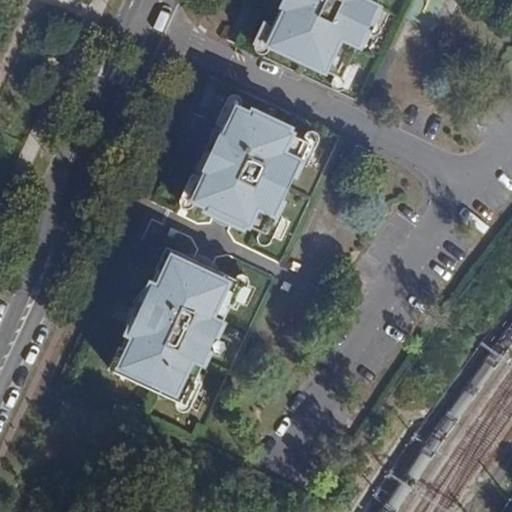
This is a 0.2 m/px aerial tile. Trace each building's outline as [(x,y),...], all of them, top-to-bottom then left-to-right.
[(281,0),(278,6),(280,7),(270,27),(264,41),(272,44),(334,74),(341,77),(348,62),(357,43),(359,44),(365,29),(364,29),(368,19),(370,20),(377,6),(375,5),(377,0),(281,0)] [(365,29),(359,44),(364,46),(370,32),(372,33),(373,33),(375,33),(377,32),(378,31),(379,30),(380,28),(379,26),(379,24),(378,23),(375,22),(381,8),(377,6),(370,20),(368,19),(364,29),(365,29)] [(270,27),(264,24),(256,42),(255,46),(256,49),(257,51),(259,52),(262,54),(265,53),(267,53),(268,51),(270,49),(272,44),(264,41),(270,27)] [(354,65),(348,62),(341,77),(334,74),(332,76),(331,79),(331,82),(331,85),(333,87),(335,88),(338,89),(341,89),(344,86),(346,84),(354,65)] [(216,122),(222,125),(232,105),(239,108),(241,105),(241,104),(241,102),(241,101),(241,100),(240,98),(239,96),(236,95),(234,94),(232,94),(230,95),(229,97),(227,98),(226,99),(216,122)] [(300,161),(309,141),(302,138),(287,131),(289,127),(253,110),(251,114),(239,108),(232,105),(222,125),(198,176),(189,196),(197,199),(209,205),(207,208),(243,225),(245,221),(259,228),(267,232),(276,211),(300,161)] [(309,141),(300,161),(307,164),(318,141),(319,138),(319,136),(318,134),(317,132),(315,130),(313,129),(310,129),(308,130),(306,131),(305,133),(304,134),(302,138),(309,141)] [(352,154),(370,163),(375,152),(357,143),(352,154)] [(189,196),(198,176),(192,173),(181,197),(180,198),(180,201),(180,202),(181,204),(182,205),(184,206),(186,207),(188,208),(190,207),(192,207),(194,205),(195,204),(195,203),(196,202),(197,199),(189,196)] [(283,214),(276,211),(267,232),(259,228),(258,231),(257,233),(256,235),(256,238),(258,239),(259,241),(260,242),(262,243),(265,243),(267,243),(268,243),(270,241),(271,240),(272,238),(283,214)] [(235,277),(169,246),(152,282),(129,331),(112,368),(178,399),(185,402),(196,378),(230,305),(242,280),(235,277)] [(230,305),(237,307),(248,283),(249,280),(248,276),(246,274),(245,274),(244,272),(241,272),(239,272),(238,274),(236,275),(235,277),(242,280),(230,305)] [(128,328),(129,331),(152,282),(150,283),(148,285),(145,286),(142,289),(140,291),(138,293),(136,296),(134,299),(133,301),(137,303),(135,307),(131,306),(131,307),(129,310),(129,314),(128,317),(128,320),(128,323),(128,327),(128,328)] [(203,381),(196,378),(185,402),(178,399),(178,401),(177,402),(178,405),(178,406),(180,408),(181,409),(183,410),(185,410),(187,409),(189,409),(190,407),(191,406),(191,405),(203,381)]
